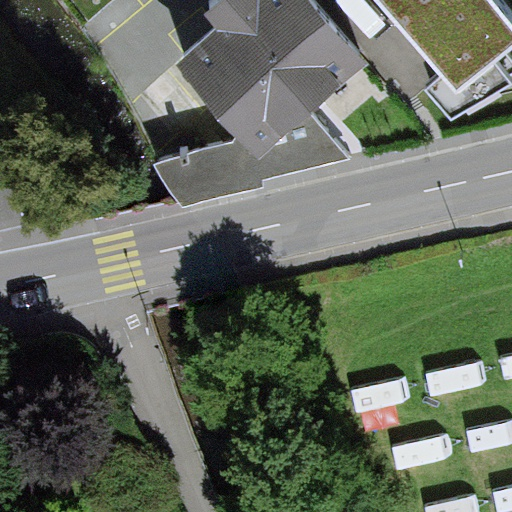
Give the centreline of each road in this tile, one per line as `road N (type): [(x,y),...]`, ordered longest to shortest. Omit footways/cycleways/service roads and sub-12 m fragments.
road 1 (primary): [(511,176),(50,275)]
road 2 (residential): [(0,154),(50,275)]
